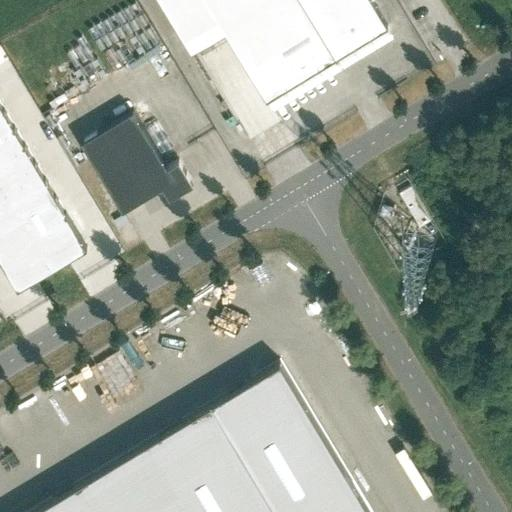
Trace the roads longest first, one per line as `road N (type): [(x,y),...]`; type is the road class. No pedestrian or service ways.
road 1 (unclassified): [(297,189),(491,511)]
road 2 (unclassified): [(297,189),(0,367)]
road 3 (unclassified): [(511,59),(297,189)]
